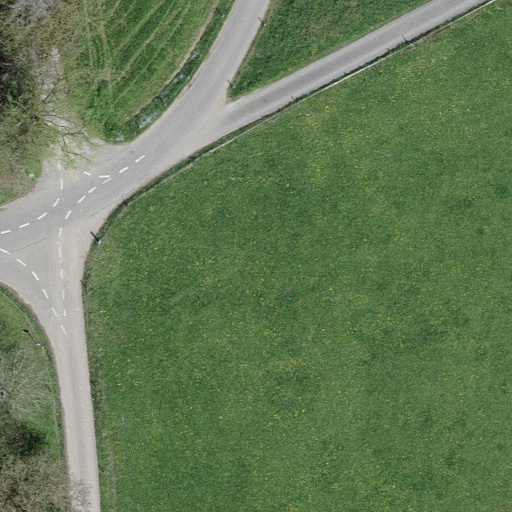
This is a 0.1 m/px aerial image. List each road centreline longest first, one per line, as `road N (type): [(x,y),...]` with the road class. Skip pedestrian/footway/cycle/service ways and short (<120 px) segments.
road 1 (unclassified): [(256,0),(193,134),(67,238)]
road 2 (track): [(456,0),(193,134)]
road 3 (unclassified): [(67,238),(83,511)]
road 4 (unclassified): [(67,238),(42,0)]
